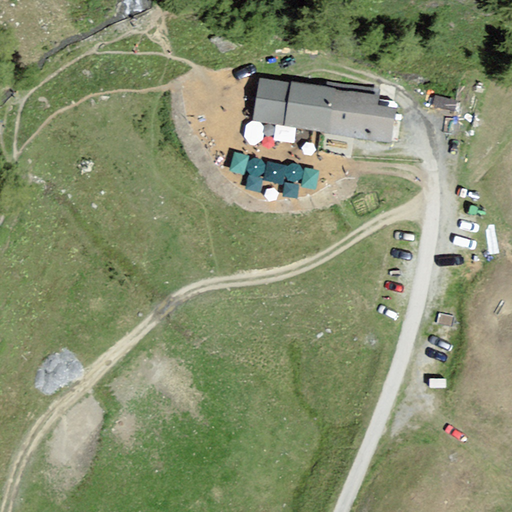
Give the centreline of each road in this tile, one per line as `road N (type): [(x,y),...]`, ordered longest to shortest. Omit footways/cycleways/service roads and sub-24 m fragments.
road 1 (track): [(431,199),(303,269),(171,300),(39,415),(1,511)]
road 2 (unclassified): [(340,511),(423,289),(431,199)]
